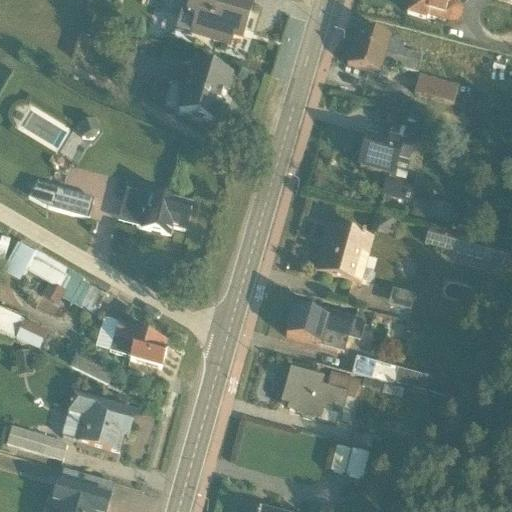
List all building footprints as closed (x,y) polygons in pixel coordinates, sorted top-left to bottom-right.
[(252,11),(217,0),(188,0),(183,20),(180,19),(174,36),(229,53),(231,45),(240,48),(252,11)] [(452,9),(455,0),(409,0),(404,20),(446,32),(450,32),(454,30),(457,27),(459,23),(459,19),(458,15),(456,12),(452,9)] [(511,0),(493,0),(492,6),(511,11),(511,0)] [(357,35),(346,71),(386,83),(389,72),(415,80),(420,62),(401,56),(403,49),(357,35)] [(229,81),(188,69),(174,116),(215,128),(229,81)] [(437,134),(419,130),(416,140),(434,145),(437,134)] [(380,203),(407,210),(416,180),(405,177),(412,152),(416,139),(390,132),(386,145),(383,144),(381,150),(365,146),(357,173),(385,181),(380,203)] [(93,205),(59,196),(35,189),(27,206),(49,216),(87,226),(93,205)] [(175,208),(126,195),(117,227),(168,242),(171,235),(183,238),(190,213),(175,208)] [(455,235),(460,218),(449,215),(449,213),(428,207),(427,209),(412,205),(408,221),(455,235)] [(395,224),(379,220),(374,236),(391,240),(395,224)] [(511,224),(506,223),(503,235),(511,237),(511,224)] [(372,246),(327,233),(313,279),(359,292),(372,246)] [(511,257),(427,234),(423,251),(511,274),(511,257)] [(32,262),(16,252),(0,279),(0,280),(15,290),(32,262)] [(75,287),(34,265),(28,277),(68,299),(75,287)] [(104,299),(80,287),(70,309),(94,321),(104,299)] [(391,297),(387,313),(409,318),(413,302),(391,297)] [(291,318),(284,343),(342,360),(346,345),(357,348),(363,330),(352,327),(352,325),(315,315),(313,324),(291,318)] [(0,316),(0,336),(37,354),(45,338),(0,316)] [(96,355),(159,373),(166,348),(145,342),(146,337),(105,325),(96,355)] [(498,354),(481,350),(472,381),(489,386),(498,354)] [(28,354),(13,356),(16,379),(32,377),(28,354)] [(112,379),(74,362),(69,373),(107,390),(112,379)] [(448,403),(452,389),(354,364),(350,379),(448,403)] [(290,378),(280,413),(299,419),(300,424),(310,427),(312,424),(316,426),(316,428),(333,432),(334,429),(345,432),(358,388),(329,380),(325,394),(319,393),(320,386),(290,378)] [(379,401),(398,406),(401,395),(362,385),(360,393),(379,398),(379,401)] [(477,396),(460,392),(457,408),(473,413),(477,396)] [(59,444),(118,461),(122,448),(125,449),(134,418),(71,401),(59,444)] [(5,452),(62,468),(68,448),(10,432),(5,452)] [(371,443),(355,439),(352,450),(368,454),(371,443)] [(368,461),(336,452),(330,476),(361,485),(368,461)] [(49,511),(107,511),(113,493),(59,477),(49,511)]
